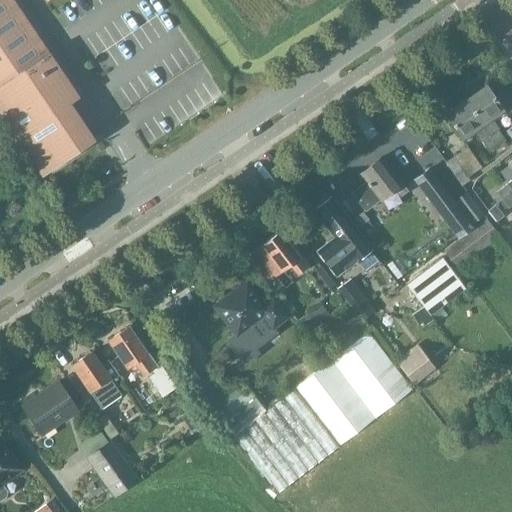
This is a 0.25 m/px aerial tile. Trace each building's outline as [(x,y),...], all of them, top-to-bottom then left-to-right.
[(12,0),(0,0),(0,113),(43,177),(95,141),(70,104),(79,97),(12,0)] [(486,86),(466,100),(497,146),(505,140),(491,120),(503,111),(486,86)] [(497,146),(466,100),(445,114),(462,139),(474,131),(489,151),(497,146)] [(481,167),(467,147),(454,156),(468,176),(481,167)] [(366,183),(352,193),(366,211),(380,200),(380,201),(395,189),(401,197),(408,191),(382,157),(360,174),(366,183)] [(459,238),(474,227),(430,169),(415,180),(459,238)] [(503,200),(511,192),(511,180),(497,192),(503,200)] [(465,193),(456,200),(473,223),(474,224),(483,217),(485,216),(484,215),(467,192),(466,192),(465,193)] [(509,208),(511,205),(511,192),(503,200),(509,208)] [(314,211),(335,238),(317,251),(337,276),(356,262),(365,275),(381,263),(371,251),(372,250),(331,197),(314,211)] [(356,219),(355,220),(360,226),(368,220),(363,213),(356,219)] [(476,227),(444,251),(457,269),(489,245),(499,238),(490,226),(486,220),(476,227)] [(270,281),(282,272),(292,265),(298,273),(309,265),(293,245),(291,246),(281,232),(250,255),(270,281)] [(406,284),(435,321),(440,317),(442,320),(449,315),(442,307),(465,289),(441,258),(406,284)] [(321,267),(311,274),(325,293),(335,286),(321,267)] [(247,282),(216,307),(237,335),(228,342),(238,355),(252,345),(255,350),(256,349),(278,333),(274,328),(289,316),(274,298),(265,305),(247,282)] [(369,303),(359,311),(365,319),(375,312),(369,303)] [(321,305),(305,317),(313,327),(329,315),(321,305)] [(143,374),(156,366),(129,327),(109,341),(127,368),(135,363),(143,374)] [(420,347),(401,361),(415,380),(433,367),(420,347)] [(120,399),(109,385),(118,379),(108,366),(104,369),(92,352),(72,366),(90,393),(102,411),(120,399)] [(163,368),(150,377),(163,397),(177,388),(163,368)] [(42,435),(78,411),(59,382),(23,407),(42,435)] [(194,411),(184,418),(192,429),(202,422),(194,411)] [(87,458),(115,498),(139,481),(111,441),(87,458)] [(4,486),(24,471),(3,442),(0,444),(0,498),(5,494),(7,489),(4,486)] [(62,511),(53,499),(34,511),(62,511)]
